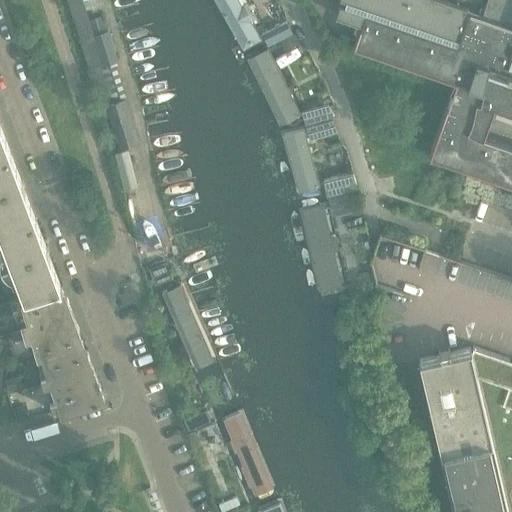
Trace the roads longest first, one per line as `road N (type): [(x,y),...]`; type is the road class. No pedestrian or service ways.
road 1 (residential): [(141,414),(0,44)]
road 2 (residential): [(302,0),(373,217)]
road 3 (residential): [(141,414),(2,454)]
